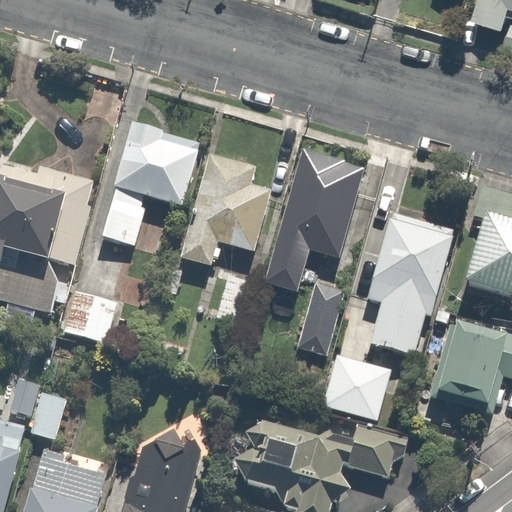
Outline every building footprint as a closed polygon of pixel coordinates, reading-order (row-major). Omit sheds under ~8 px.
[(511,0),(486,0),(479,29),(511,37),(506,57),(511,58),(511,0)] [(206,147),(136,129),(106,245),(133,253),(144,210),(187,221),(206,147)] [(258,180),(211,167),(184,264),(213,272),(220,249),(261,260),(278,199),(255,192),(258,180)] [(37,179),(1,171),(0,174),(0,306),(8,308),(5,322),(41,329),(43,316),(54,318),(56,307),(69,309),(95,183),(38,172),(37,179)] [(337,190),(292,213),(271,288),(295,295),(305,257),(344,267),(364,197),(337,190)] [(457,237),(395,220),(369,309),(382,313),(370,352),(416,365),(428,324),(431,325),(457,237)] [(511,234),(488,229),(469,302),(511,312),(511,327),(510,335),(445,318),(433,365),(441,367),(431,405),(493,421),(502,384),(511,386),(511,234)] [(257,289),(232,281),(219,324),(243,331),(257,289)] [(346,298),(315,289),(297,351),(329,360),(346,298)] [(121,308),(79,295),(66,336),(108,350),(121,308)] [(397,375),(341,361),(328,412),(384,426),(397,375)] [(38,384),(18,381),(13,418),(33,420),(38,384)] [(68,401),(44,396),(35,441),(59,446),(68,401)] [(0,511),(12,511),(33,433),(0,424),(0,511)] [(350,454),(260,429),(239,432),(226,478),(245,483),(243,493),(289,507),(286,511),(356,511),(360,500),(354,498),(360,477),(397,487),(408,449),(356,434),(350,454)] [(185,511),(202,455),(195,442),(184,448),(175,432),(143,450),(134,479),(131,480),(125,500),(127,503),(123,511),(185,511)] [(118,511),(126,486),(45,463),(31,511),(118,511)]
